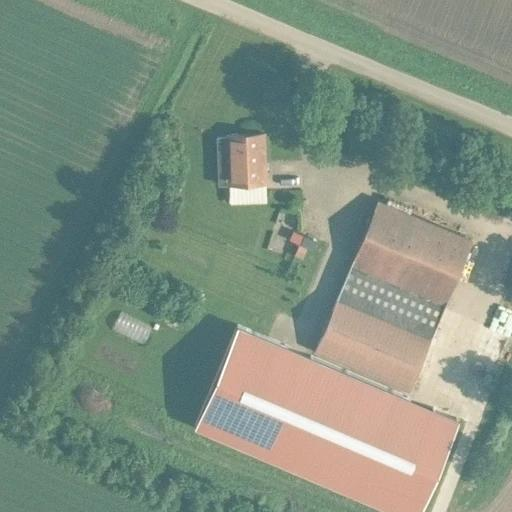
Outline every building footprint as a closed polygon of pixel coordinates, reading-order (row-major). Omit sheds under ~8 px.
[(263,132),(226,133),(228,182),(265,181),(263,132)] [(470,238),(378,199),(349,267),(442,306),(470,238)] [(292,249),(293,242),(306,243),(308,225),(278,222),(275,248),(292,249)] [(256,244),(272,248),(276,229),(261,225),(256,244)] [(428,339),(336,300),(315,349),(407,388),(428,339)] [(236,325),(194,424),(402,511),(418,511),(458,418),(236,325)]
